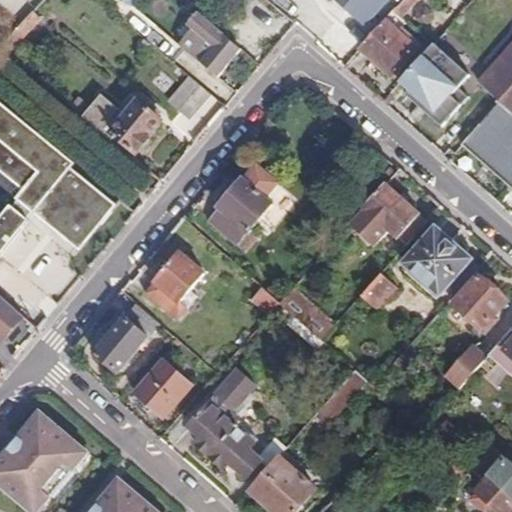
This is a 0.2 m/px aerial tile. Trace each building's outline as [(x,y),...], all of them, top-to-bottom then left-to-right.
[(156,0),(138,0),(136,4),(146,13),(156,0)] [(383,0),(336,0),(363,23),(383,0)] [(418,0),(403,0),(392,13),(400,20),(418,0)] [(38,19),(31,12),(0,46),(0,50),(5,55),(38,19)] [(179,44),(184,48),(218,76),(241,48),(198,12),(188,25),(191,28),(179,44)] [(415,51),(383,23),(360,48),(392,76),(415,51)] [(143,54),(151,44),(143,38),(135,49),(143,54)] [(511,49),(479,85),(501,106),(464,146),(511,190),(511,49)] [(468,97),(432,66),(406,95),(441,127),(468,97)] [(189,119),(211,93),(190,77),(169,102),(189,119)] [(101,94),(83,117),(111,139),(115,135),(137,153),(151,135),(149,133),(160,119),(138,102),(127,115),(101,94)] [(0,101),(0,179),(22,197),(0,224),(0,263),(41,213),(84,247),(122,201),(0,101)] [(111,139),(134,157),(137,153),(115,135),(111,139)] [(284,194),(256,170),(245,182),(241,180),(208,219),(248,254),(258,243),(249,235),(263,218),(284,194)] [(428,221),(386,185),(350,226),(365,239),(378,223),(406,246),(428,221)] [(305,212),(284,194),(263,218),(284,237),(305,212)] [(439,295),(454,277),(470,259),(470,257),(436,229),(405,266),(439,295)] [(204,277),(180,255),(146,295),(176,321),(186,310),(181,306),(204,277)] [(464,286),(481,268),(470,259),(454,277),(464,286)] [(397,290),(381,274),(362,296),(378,311),(397,290)] [(508,302),(479,277),(454,305),(483,330),(508,302)] [(274,312),(281,305),(274,298),(265,291),(255,303),(269,315),(272,315),(274,312)] [(274,298),(281,305),(286,299),(278,292),(274,298)] [(286,299),(281,305),(322,341),(329,332),(288,296),(286,299)] [(0,336),(4,339),(23,317),(0,297),(0,336)] [(162,326),(138,305),(94,357),(118,377),(162,326)] [(322,341),(281,305),(274,312),(318,350),(324,343),(322,341)] [(429,361),(411,346),(395,364),(402,372),(412,360),(428,374),(435,367),(429,361)] [(448,379),(459,390),(487,357),(475,347),(448,379)] [(194,387),(165,363),(137,397),(165,421),(194,387)] [(371,383),(356,370),(317,415),(332,427),(371,383)] [(281,457),(287,450),(276,440),(258,460),(249,452),(258,442),(244,430),(241,433),(238,430),(240,428),(239,427),(242,424),(233,415),(236,411),(238,411),(257,389),(239,372),(214,400),(216,402),(191,431),(202,441),(197,446),(225,470),(230,464),(248,480),(262,463),(270,470),(281,457)] [(39,511),(90,452),(41,411),(0,459),(0,484),(32,511),(39,511)] [(281,457),(270,470),(250,492),(273,511),(300,511),(319,489),(281,457)] [(503,511),(510,511),(511,510),(511,462),(509,460),(506,458),(502,463),(498,460),(486,474),(490,477),(473,498),(489,511),(494,504),(503,511)] [(158,511),(119,479),(91,511),(158,511)]
